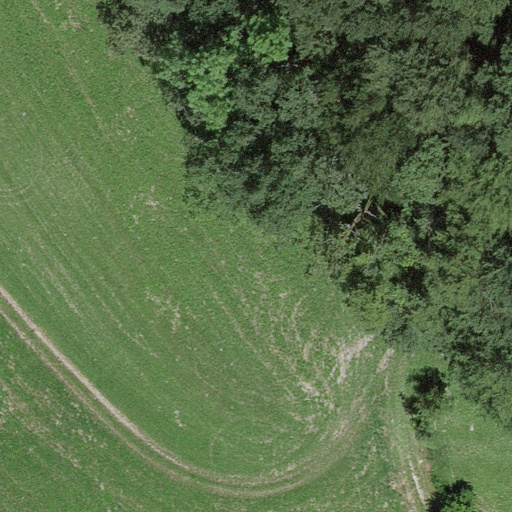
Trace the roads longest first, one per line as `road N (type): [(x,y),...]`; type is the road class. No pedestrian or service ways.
road 1 (track): [(0,285),(216,478),(309,467),(393,391)]
road 2 (track): [(384,178),(393,391),(432,511)]
road 3 (track): [(371,0),(384,178)]
